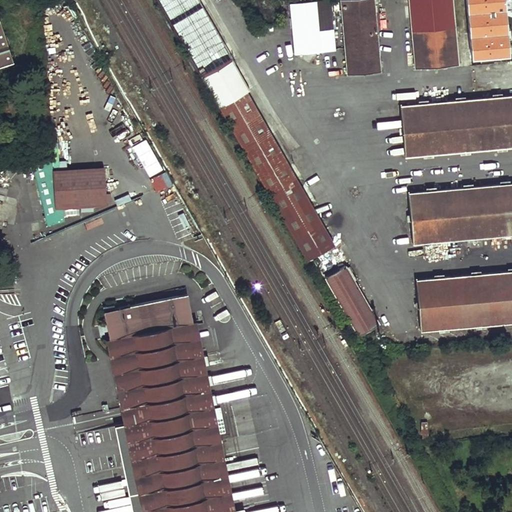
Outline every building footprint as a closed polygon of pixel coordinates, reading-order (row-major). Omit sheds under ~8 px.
[(199,0),(158,0),(202,76),(203,75),(232,58),(199,0)] [(294,52),(335,49),(331,0),(309,0),(290,2),(294,52)] [(341,0),(347,72),(379,70),(372,0),(341,0)] [(410,0),(416,67),(457,63),(451,0),(410,0)] [(511,0),(464,0),(469,56),(507,53),(504,19),(511,18),(511,0)] [(0,70),(15,65),(0,16),(0,70)] [(246,90),(249,88),(232,58),(203,75),(202,76),(219,105),(220,104),(246,90)] [(306,258),(309,257),(332,243),(246,90),(220,104),(219,105),(306,258)] [(402,154),(511,144),(511,95),(398,105),(402,154)] [(52,170),(51,157),(31,163),(46,225),(63,220),(62,207),(54,208),(52,170)] [(105,205),(102,167),(52,170),(54,208),(62,207),(105,205)] [(172,185),(166,171),(157,174),(158,176),(150,179),(155,192),(172,185)] [(410,242),(511,232),(511,182),(406,192),(410,242)] [(378,322),(345,264),(324,275),(358,333),(378,322)] [(417,326),(511,318),(511,270),(414,278),(417,326)] [(228,511),(184,293),(100,308),(142,511),(228,511)]
